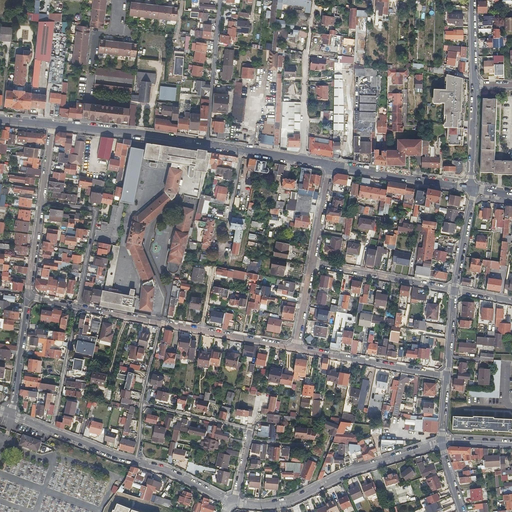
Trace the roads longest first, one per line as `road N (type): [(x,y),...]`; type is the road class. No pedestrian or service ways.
road 1 (residential): [(232,501),(293,500),(442,441)]
road 2 (residential): [(448,376),(295,347)]
road 3 (secondary): [(54,124),(207,143)]
road 4 (residential): [(76,306),(95,210),(40,202)]
road 5 (residential): [(312,263),(455,290)]
road 6 (secondary): [(330,164),(473,189)]
road 7 (residential): [(207,143),(221,0)]
road 8 (residential): [(295,347),(160,323)]
road 9 (residential): [(52,430),(76,306)]
road 10 (secondary): [(207,143),(330,164)]
road 11 (residential): [(142,404),(249,429),(247,441)]
road 12 (residential): [(11,415),(28,296)]
